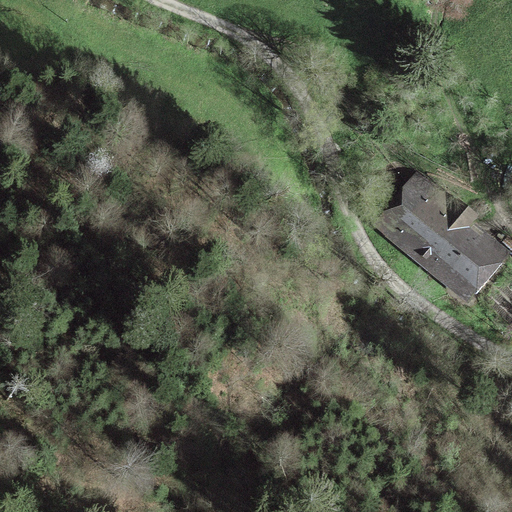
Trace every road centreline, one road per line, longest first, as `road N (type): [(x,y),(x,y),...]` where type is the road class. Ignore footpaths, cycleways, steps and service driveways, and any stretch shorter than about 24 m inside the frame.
road 1 (track): [(152,0),(245,38),(272,58),(299,95),(372,266),(511,362)]
road 2 (track): [(0,350),(39,407),(49,462),(29,511)]
